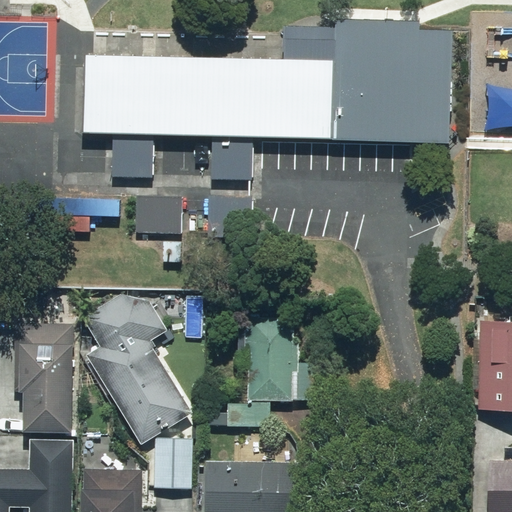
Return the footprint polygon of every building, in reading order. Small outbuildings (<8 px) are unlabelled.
[(287,26),(286,58),(338,60),(339,28),(287,26)] [(443,64),(87,53),(84,131),(441,142),(443,64)] [(159,135),(115,133),(113,177),(157,178),(159,135)] [(256,138),(213,137),(212,179),(254,180),(256,138)] [(511,155),(471,155),(469,220),(511,221),(511,155)] [(258,194),(212,193),(211,235),(256,237),(258,194)] [(186,197),(138,196),(136,230),(185,232),(186,197)] [(101,353),(93,358),(140,442),(194,412),(152,339),(168,330),(142,284),(81,318),(101,353)] [(229,401),(229,413),(210,412),(210,424),(228,425),(228,427),(274,429),(276,400),(320,403),(322,361),(302,360),(303,346),(295,345),(296,321),(252,318),(248,402),(229,401)] [(511,321),(482,321),(479,405),(511,405),(511,321)] [(75,327),(19,325),(16,388),(31,389),(30,430),(71,431),(75,327)] [(194,438),(161,436),(158,488),(191,490),(194,438)] [(34,470),(0,468),(0,511),(11,511),(12,509),(34,510),(34,511),(72,511),(75,439),(36,437),(34,470)] [(511,511),(511,444),(493,444),(490,511),(511,511)] [(304,511),(306,461),(201,458),(199,511),(304,511)] [(140,511),(142,469),(85,468),(83,511),(140,511)]
